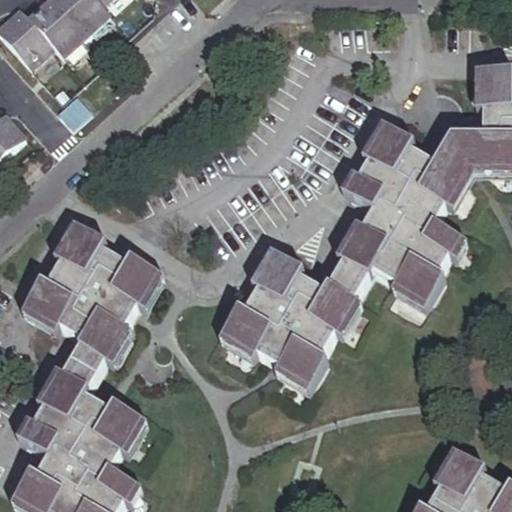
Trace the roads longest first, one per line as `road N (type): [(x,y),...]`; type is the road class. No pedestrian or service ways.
road 1 (residential): [(77,166),(258,0)]
road 2 (residential): [(407,2),(258,0)]
